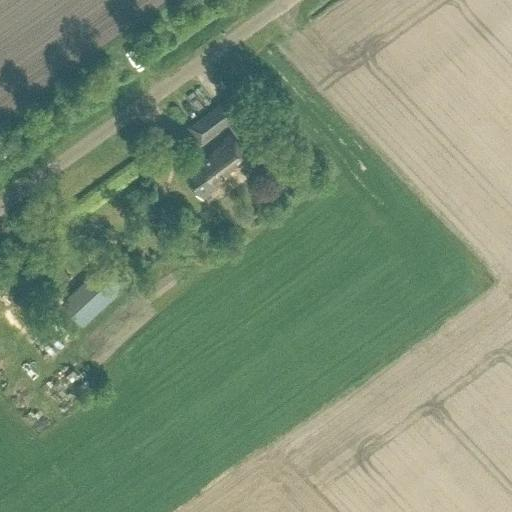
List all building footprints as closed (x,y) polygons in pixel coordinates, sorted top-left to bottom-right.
[(95,62),(98,79),(109,77),(106,60),(95,62)] [(191,125),(202,139),(229,119),(237,130),(253,118),(233,93),(222,102),(191,125)] [(202,196),(251,159),(233,135),(209,153),(211,156),(203,162),(200,159),(187,169),(190,172),(186,175),(202,196)] [(38,261),(40,264),(57,285),(70,275),(61,264),(55,268),(47,259),(44,256),(38,261)] [(62,300),(84,323),(128,282),(107,259),(62,300)]
